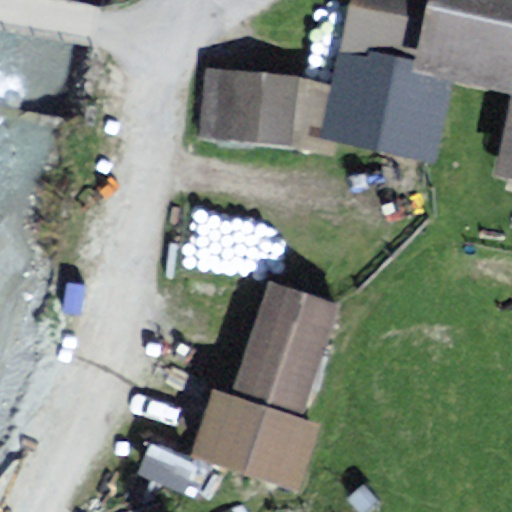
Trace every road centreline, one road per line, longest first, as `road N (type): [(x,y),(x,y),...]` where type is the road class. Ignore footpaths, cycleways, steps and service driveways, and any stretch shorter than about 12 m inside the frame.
road 1 (track): [(162,32),(138,206),(106,332),(31,511)]
road 2 (residential): [(0,9),(162,32),(238,0)]
